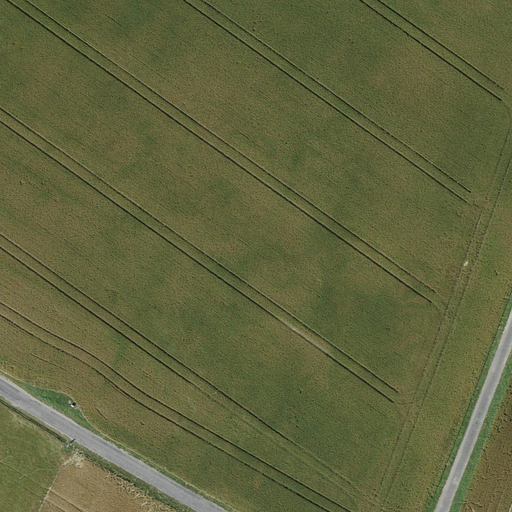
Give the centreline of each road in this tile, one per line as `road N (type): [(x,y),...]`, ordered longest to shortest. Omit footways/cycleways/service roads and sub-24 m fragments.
road 1 (unclassified): [(211,511),(0,386)]
road 2 (track): [(511,322),(442,511)]
